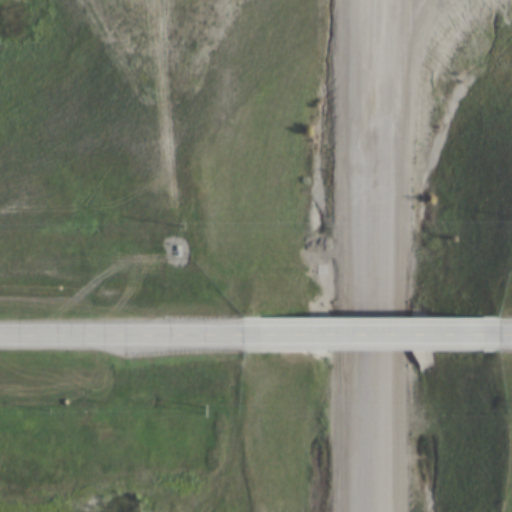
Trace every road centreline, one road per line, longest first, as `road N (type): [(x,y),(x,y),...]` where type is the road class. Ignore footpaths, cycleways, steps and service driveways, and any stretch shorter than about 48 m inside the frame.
road 1 (primary): [(497,333),(239,333)]
road 2 (primary): [(239,333),(0,333)]
